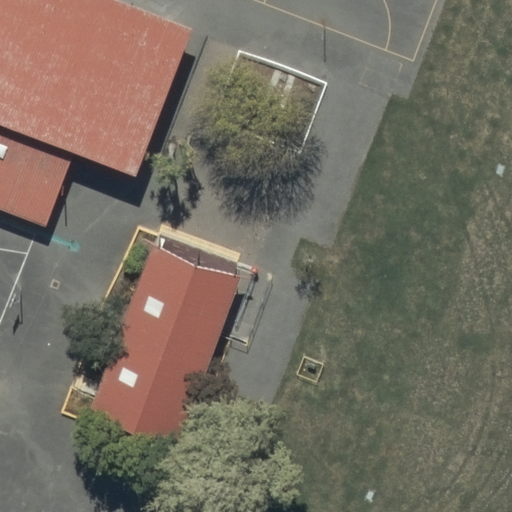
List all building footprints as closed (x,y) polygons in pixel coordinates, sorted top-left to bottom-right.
[(0,0),(0,127),(71,155),(131,178),(187,33),(100,0),(0,0)] [(511,126),(511,0),(457,0),(368,233),(458,267),(511,126)] [(0,220),(39,235),(71,155),(0,127),(0,220)] [(351,243),(301,372),(403,412),(454,283),(351,243)] [(174,450),(236,284),(150,252),(88,419),(174,450)] [(511,511),(511,359),(454,511),(511,511)] [(244,511),(365,511),(389,450),(281,411),(244,511)]
